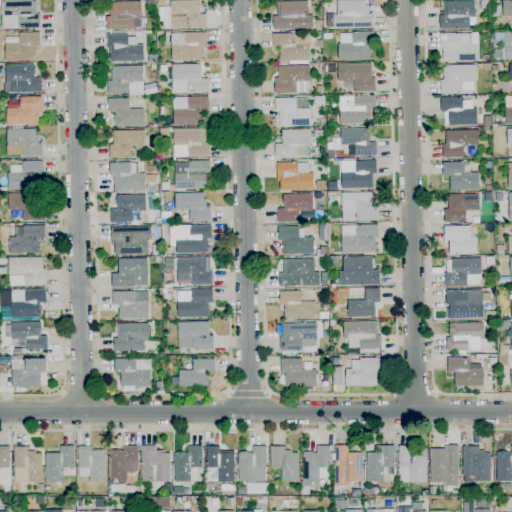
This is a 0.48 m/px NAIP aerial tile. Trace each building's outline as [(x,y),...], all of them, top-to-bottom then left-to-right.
[(11,31),(11,29),(5,29),(4,28),(2,28),(1,2),(4,2),(4,0),(33,0),(33,1),(36,1),(37,14),(40,14),(40,29),(31,29),(31,30),(11,31)] [(185,28),(185,17),(171,18),(170,1),(200,0),(201,11),(199,11),(200,14),(206,14),(207,28),(185,28)] [(334,28),(333,25),(326,25),(326,17),(333,17),(333,15),(338,15),(337,1),(366,0),(366,5),(369,5),(369,14),(371,14),(371,11),(373,11),(373,27),(334,28)] [(511,27),(511,17),(503,17),(502,1),(511,0),(511,27)] [(274,30),(273,16),(277,16),(277,2),(308,1),(308,16),(312,15),(312,29),(274,30)] [(476,25),(470,25),(470,29),(440,30),(440,16),(444,16),(443,2),(475,1),(475,17),(476,17),(476,25)] [(106,30),(106,17),(110,16),(110,2),(141,2),(141,18),(141,28),(136,28),(136,29),(106,30)] [(492,17),(492,5),(501,5),(501,17),(492,17)] [(339,61),(338,44),(340,44),(340,34),(352,33),(352,32),(374,31),(374,45),(370,45),(370,60),(339,61)] [(511,31),(503,32),(503,60),(511,59),(511,31)] [(5,61),(5,45),(19,44),(19,33),(40,32),(40,49),(38,49),(38,46),(36,46),(37,54),(34,54),(34,60),(5,61)] [(172,61),(171,42),(169,42),(169,37),(171,37),(171,34),(207,32),(207,46),(202,46),(202,49),(203,49),(204,55),(203,55),(203,60),(172,61)] [(455,62),(443,62),(443,59),(443,60),(443,53),(443,47),(440,47),(440,34),(448,34),(448,32),(456,32),(456,33),(461,33),(461,34),(471,34),(471,44),(477,44),(477,61),(455,62)] [(110,62),(110,48),(106,48),(106,34),(128,34),(128,37),(137,37),(137,45),(143,45),(144,61),(110,62)] [(280,62),(279,51),(281,51),(280,47),(273,48),(273,34),(294,34),(294,35),(308,35),(309,61),(280,62)] [(157,64),(148,64),(148,55),(157,55),(157,64)] [(172,65),(201,64),(201,79),(208,79),(208,92),(187,93),(187,89),(180,89),(180,81),(172,82),(172,65)] [(354,93),(353,88),(344,89),(344,81),(338,81),(337,65),(371,64),(372,78),(375,78),(375,92),(354,93)] [(11,93),(4,93),(4,84),(6,84),(5,65),(34,65),(34,66),(35,66),(35,75),(34,75),(35,79),(41,79),(42,89),(43,89),(43,92),(11,93)] [(441,94),(440,80),(443,80),(443,67),(447,67),(447,66),(476,65),(476,82),(473,82),(473,91),(462,91),(462,94),(441,94)] [(128,96),(128,94),(108,95),(107,81),(112,81),(112,80),(111,80),(111,70),(112,69),(112,67),(143,66),(144,96),(128,96)] [(296,94),(275,94),(274,78),(278,78),(278,67),(309,66),(309,81),(310,81),(310,92),(296,93),(296,94)] [(146,95),(144,85),(156,83),(158,93),(146,95)] [(322,106),(322,105),(315,105),(314,97),(322,97),(322,96),(325,96),(325,106),(322,106)] [(340,125),(339,97),(375,96),(376,110),(371,110),(371,112),(372,112),(372,119),(371,119),(371,124),(340,125)] [(7,125),(6,109),(20,108),(20,97),(42,97),(42,110),(38,110),(38,111),(39,121),(38,121),(38,124),(7,125)] [(173,125),(173,108),(187,108),(187,97),(209,97),(209,110),(202,111),(202,124),(173,125)] [(114,126),(114,114),(113,114),(113,112),(108,112),(108,99),(129,98),(130,109),(143,109),(144,125),(114,126)] [(280,127),(279,112),(276,112),(275,98),(296,98),(296,109),(310,109),(311,126),(280,127)] [(448,126),(448,112),(441,112),(441,98),(463,98),(463,101),(473,101),(473,109),(476,108),(477,125),(448,126)] [(484,127),(484,117),(491,117),(492,126),(484,127)] [(276,159),(275,145),(282,145),(282,141),(279,141),(279,137),(282,137),(282,130),(303,130),(303,128),(309,128),(309,129),(311,129),(311,147),(304,147),(304,156),(297,156),(297,158),(276,159)] [(22,157),(21,155),(7,156),(7,146),(7,130),(36,129),(36,135),(39,135),(39,143),(41,143),(41,140),(42,140),(43,157),(22,157)] [(160,137),(160,129),(169,129),(169,137),(160,137)] [(188,157),(188,146),(174,146),(173,130),(204,129),(204,133),(205,133),(205,143),(209,143),(209,156),(188,157)] [(327,158),(327,150),(332,150),(332,138),(341,138),(340,129),(370,129),(370,139),(369,139),(369,143),(376,143),(376,156),(349,157),(349,145),(340,145),(340,150),(334,150),(335,158),(327,158)] [(442,159),(442,145),(445,145),(445,131),(479,130),(479,146),(464,147),(464,159),(442,159)] [(110,158),(109,145),(113,145),(113,131),(144,131),(144,146),(130,147),(131,158),(110,158)] [(321,158),(311,158),(311,150),(314,150),(314,147),(320,147),(320,150),(321,150),(321,158)] [(475,155),(468,154),(468,147),(476,147),(475,155)] [(342,189),(341,173),(355,172),(355,161),(376,160),(377,174),(372,174),(373,188),(342,189)] [(8,190),(8,173),(10,173),(10,165),(22,165),(22,162),(43,161),(44,175),(37,175),(37,189),(8,190)] [(175,190),(174,163),(188,163),(188,161),(210,161),(210,174),(207,174),(207,189),(175,190)] [(484,169),(484,162),(492,161),(492,168),(484,169)] [(280,191),(280,181),(277,181),(277,163),(297,162),(297,163),(309,163),(309,173),(313,173),(314,190),(280,191)] [(450,191),(450,176),(443,177),(443,163),(464,162),(464,164),(470,164),(470,173),(479,172),(479,190),(450,191)] [(115,191),(114,177),(110,177),(110,163),(131,163),(131,174),(145,174),(146,190),(115,191)] [(326,190),(316,190),(316,181),(326,181),(326,190)] [(162,191),(161,183),(169,182),(170,190),(162,191)] [(157,192),(149,192),(149,183),(157,183),(157,192)] [(357,221),(356,220),(343,221),(342,193),(371,192),(371,207),(378,206),(378,220),(357,221)] [(23,221),(23,210),(9,211),(9,208),(8,208),(8,203),(9,203),(9,201),(8,201),(7,196),(9,196),(9,194),(32,193),(33,210),(44,210),(45,221),(23,221)] [(189,221),(189,210),(175,210),(175,193),(204,193),(204,200),(206,200),(206,207),(208,207),(208,205),(210,205),(210,209),(211,209),(211,217),(210,217),(210,221),(189,221)] [(495,202),(495,193),(502,193),(503,202),(495,202)] [(444,222),(444,209),(448,209),(447,195),(479,194),(479,211),(466,211),(466,222),(444,222)] [(111,223),(110,210),(118,209),(117,206),(116,207),(116,195),(146,195),(146,211),(132,212),(132,216),(139,216),(139,221),(132,221),(132,223),(111,223)] [(299,222),(277,223),(277,209),(284,209),(284,206),(283,206),(283,195),(312,195),(313,211),(299,211),(299,222)] [(10,254),(9,238),(15,237),(15,227),(23,227),(23,226),(45,225),(45,239),(38,239),(38,242),(39,242),(39,253),(10,254)] [(176,254),(176,246),(170,246),(170,226),(176,226),(211,225),(212,239),(207,239),(207,241),(208,241),(208,249),(207,249),(207,253),(176,254)] [(342,254),(341,237),(342,237),(342,226),(378,225),(378,238),(375,238),(375,253),(342,254)] [(449,255),(449,241),(447,241),(447,243),(444,244),(444,226),(470,226),(470,237),(477,237),(477,254),(449,255)] [(115,255),(115,245),(112,245),(111,228),(151,227),(152,240),(148,240),(148,255),(115,255)] [(283,255),(282,241),(278,241),(278,227),(299,227),(299,238),(313,238),(314,254),(283,255)] [(153,255),(152,245),(160,245),(160,255),(153,255)] [(339,286),(339,272),(343,272),(343,258),(372,257),(372,271),(376,270),(376,266),(379,266),(379,285),(339,286)] [(486,265),(485,257),(494,257),(494,265),(486,265)] [(10,286),(9,276),(9,258),(43,258),(43,269),(46,269),(46,286),(10,286)] [(191,285),(191,283),(177,284),(176,258),(205,258),(205,272),(212,272),(212,285),(191,285)] [(445,287),(445,273),(446,273),(446,260),(452,260),(452,259),(481,258),(481,275),(480,275),(481,285),(467,285),(467,287),(445,287)] [(112,288),(112,274),(119,274),(118,259),(147,259),(147,286),(134,286),(134,287),(112,288)] [(279,287),(279,273),(283,273),(283,260),(314,259),(314,273),(319,273),(320,286),(302,287),(302,275),(300,275),(300,286),(279,287)] [(41,318),(11,318),(2,318),(1,291),(2,291),(2,289),(7,289),(7,291),(46,290),(46,303),(39,303),(39,306),(41,306),(41,318)] [(367,320),(348,320),(347,301),(353,301),(353,299),(357,299),(357,300),(359,300),(365,300),(365,289),(380,289),(380,303),(375,303),(375,317),(367,317),(367,320)] [(178,318),(177,292),(192,291),(192,290),(212,290),(213,303),(209,303),(209,317),(178,318)] [(446,320),(446,307),(446,291),(482,290),(482,292),(484,292),(484,302),(483,302),(483,318),(446,320)] [(119,320),(119,308),(120,308),(120,305),(113,305),(112,292),(134,291),(134,293),(148,292),(148,302),(148,319),(119,320)] [(284,319),(284,305),(280,305),(279,292),(301,291),(301,302),(315,302),(315,318),(284,319)] [(496,329),(488,329),(488,321),(496,321),(496,329)] [(26,351),(25,339),(12,339),(11,323),(41,322),(41,334),(40,334),(40,337),(47,337),(47,350),(26,351)] [(173,354),(173,349),(178,349),(178,322),(206,322),(209,322),(209,336),(213,336),(213,350),(192,350),(192,349),(180,349),(180,354),(173,354)] [(359,349),(359,348),(348,348),(348,339),(344,339),(344,322),(377,322),(378,336),(381,336),(381,349),(359,349)] [(114,352),(114,338),(118,338),(118,324),(149,323),(149,340),(143,340),(144,351),(114,352)] [(160,339),(153,339),(153,323),(161,323),(161,335),(160,335),(160,339)] [(280,352),(280,338),(283,338),(283,324),(316,323),(317,340),(302,340),(302,351),(280,352)] [(447,352),(447,338),(450,338),(449,324),(483,323),(484,339),(480,339),(480,348),(482,347),(482,351),(447,352)] [(511,350),(511,355),(500,355),(500,345),(509,345),(509,350),(511,350)] [(374,386),(345,387),(345,370),(352,369),(352,359),(359,359),(359,358),(375,358),(375,355),(380,355),(380,358),(381,358),(381,372),(377,372),(377,386),(374,386)] [(499,366),(498,356),(508,355),(508,366),(499,366)] [(41,387),(12,387),(12,370),(23,370),(23,360),(26,360),(26,359),(28,359),(28,358),(31,358),(31,359),(47,359),(47,373),(41,373),(41,377),(42,377),(42,380),(41,380),(41,387)] [(455,387),(454,373),(450,373),(450,376),(448,376),(448,358),(470,358),(470,364),(481,364),(481,370),(483,370),(483,387),(455,387)] [(150,387),(121,387),(121,377),(121,373),(115,373),(114,359),(136,359),(136,360),(150,360),(150,387)] [(208,387),(179,387),(179,386),(172,386),(172,378),(179,378),(179,371),(193,370),(193,359),(215,359),(215,372),(208,372),(208,376),(208,387)] [(316,387),(285,387),(285,373),(281,373),(280,359),(302,359),(302,363),(311,363),(311,370),(316,370),(316,387)] [(343,385),(333,385),(333,367),(343,367),(343,385)] [(63,482),(46,482),(46,453),(60,453),(60,446),(74,446),(74,469),(63,469),(63,482)] [(89,482),(89,477),(79,477),(78,446),(92,446),(92,450),(103,450),(103,451),(105,451),(106,482),(89,482)] [(127,483),(118,483),(118,479),(110,479),(110,450),(122,450),(122,452),(124,452),(124,446),(138,446),(138,473),(127,473),(127,483)] [(170,482),(142,482),(142,446),(156,446),(156,451),(164,451),(164,453),(170,453),(170,482)] [(190,482),(174,482),(174,452),(186,452),(186,453),(189,453),(188,446),(202,446),(202,468),(198,468),(198,480),(190,480),(190,482)] [(265,482),(238,482),(238,452),(250,452),(250,453),(253,453),(252,447),(266,446),(266,468),(265,468),(265,482)] [(308,495),(300,495),(300,489),(302,489),(302,481),(303,452),(314,452),(314,453),(317,453),(317,446),(330,446),(330,468),(319,468),(319,482),(320,482),(320,487),(309,487),(308,495)] [(365,470),(365,471),(362,471),(362,482),(349,482),(349,487),(334,487),(334,452),(334,446),(348,446),(348,453),(362,453),(362,466),(365,466),(365,470)] [(365,466),(366,466),(366,453),(380,453),(380,448),(376,448),(376,446),(394,446),(394,467),(393,467),(393,474),(384,474),(385,477),(384,477),(384,482),(366,482),(366,470),(365,470),(365,466)] [(426,483),(410,484),(410,482),(399,482),(398,446),(412,446),(413,449),(426,449),(426,483)] [(445,483),(430,483),(430,449),(444,449),(444,446),(459,446),(459,486),(445,486),(445,483)] [(491,482),(474,482),(474,483),(464,483),(464,477),(462,477),(463,446),(479,446),(479,450),(485,450),(485,453),(491,453),(491,482)] [(511,482),(497,482),(497,452),(508,452),(508,453),(511,453),(511,446),(511,482)] [(0,447),(10,447),(10,469),(0,469),(0,447)] [(42,483),(14,482),(14,447),(30,447),(30,449),(28,449),(28,451),(36,451),(36,454),(41,454),(42,483)] [(234,482),(218,482),(218,481),(207,482),(206,447),(220,447),(220,451),(234,451),(234,482)] [(298,482),(281,482),(281,468),(270,468),(270,447),(284,447),(284,450),(293,450),(293,453),(298,453),(298,482)] [(119,493),(110,492),(110,485),(119,485),(119,493)] [(183,495),(173,494),(174,487),(184,487),(183,495)] [(247,497),(237,496),(238,487),(247,487),(247,497)] [(144,509),(144,497),(169,497),(169,496),(172,496),(173,507),(170,507),(170,508),(144,509)] [(2,506),(2,499),(11,498),(11,506),(2,506)] [(487,508),(477,508),(477,499),(487,499),(487,508)] [(397,507),(396,511),(425,511),(425,510),(421,510),(421,502),(411,502),(411,507),(397,507)]
